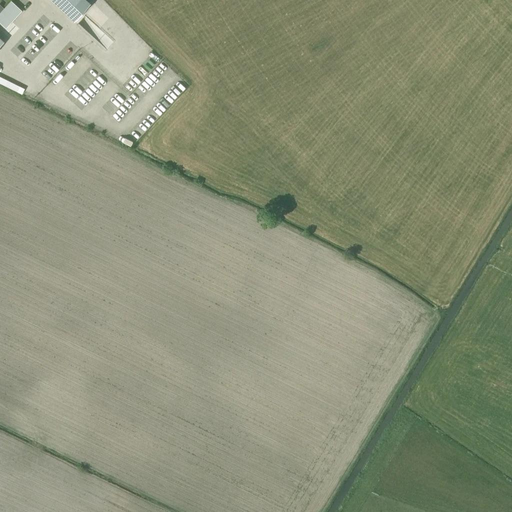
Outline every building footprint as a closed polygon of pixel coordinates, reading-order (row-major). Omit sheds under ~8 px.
[(86,0),(50,0),(72,20),(89,2),(86,0)] [(0,13),(0,24),(5,30),(12,23),(1,13),(0,13)] [(54,53),(58,43),(50,40),(46,50),(54,53)] [(12,63),(17,58),(10,51),(5,56),(12,63)] [(33,61),(39,66),(43,61),(37,56),(33,61)] [(20,74),(26,80),(34,71),(28,65),(20,74)]
